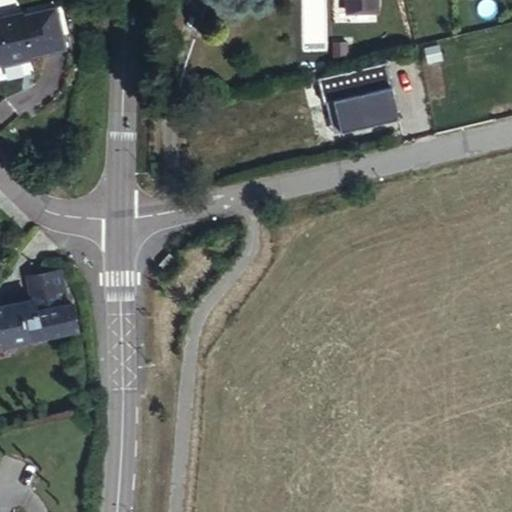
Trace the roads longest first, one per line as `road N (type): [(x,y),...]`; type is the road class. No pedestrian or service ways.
road 1 (residential): [(117,221),(511,135)]
road 2 (unknown): [(194,204),(198,151),(216,135),(511,81)]
road 3 (secondary): [(117,221),(122,397),(113,511)]
road 4 (secondary): [(124,0),(117,221)]
road 5 (residential): [(0,168),(37,207),(117,221)]
